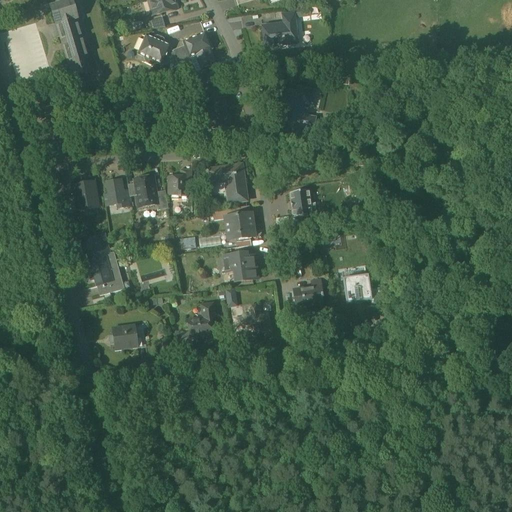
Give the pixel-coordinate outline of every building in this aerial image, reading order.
[(173,0),(149,0),(153,16),(176,10),(173,0)] [(93,73),(72,2),(51,8),(57,25),(52,27),(55,38),(60,37),(73,79),(93,73)] [(277,27),(277,26),(262,28),(264,49),(265,49),(265,45),(271,44),(272,50),(274,49),(274,48),(286,46),(298,45),(294,18),(294,15),(282,16),(284,27),(277,27)] [(162,19),(149,23),(151,30),(165,28),(162,19)] [(205,35),(184,43),(185,47),(190,58),(196,55),(202,71),(215,66),(209,50),(211,50),(205,35)] [(153,40),(146,37),(139,55),(145,57),(145,59),(146,63),(152,65),(155,64),(156,62),(163,65),(166,57),(175,61),(176,60),(173,52),(169,51),(170,48),(164,45),(164,43),(163,40),(157,37),(154,38),(153,40)] [(190,58),(185,47),(173,51),(173,52),(176,60),(179,68),(192,63),(190,58)] [(225,89),(204,90),(206,117),(212,117),(213,130),(230,129),(229,116),(227,116),(226,111),(223,111),(223,100),(226,100),(225,89)] [(298,95),(288,93),(286,104),(281,103),(279,114),(283,115),(280,132),(298,135),(299,127),(312,130),(314,120),(301,118),(304,104),(309,105),(311,92),(306,91),(307,90),(304,89),(304,91),(299,90),(298,95)] [(356,156),(344,157),(344,169),(357,168),(356,156)] [(241,168),(207,172),(209,185),(225,183),(228,205),(245,203),(241,168)] [(192,171),(180,171),(180,179),(188,179),(188,189),(192,189),(192,171)] [(147,178),(140,179),(140,180),(134,181),(134,185),(128,186),(130,198),(136,197),(137,204),(145,203),(146,208),(157,206),(158,206),(156,194),(154,178),(147,179),(147,178)] [(180,179),(168,179),(168,197),(179,197),(179,199),(181,199),(181,197),(188,197),(188,189),(188,179),(180,179)] [(120,182),(106,185),(108,197),(104,198),(106,206),(110,206),(123,204),(123,210),(129,209),(128,202),(123,203),(120,182)] [(93,186),(75,189),(79,210),(97,207),(93,186)] [(291,192),(293,216),(315,215),(313,190),(291,192)] [(165,192),(156,194),(158,206),(157,206),(158,212),(168,210),(165,192)] [(249,207),(236,209),(237,217),(250,215),(249,207)] [(236,209),(213,212),(214,222),(225,220),(238,219),(237,217),(236,209)] [(250,215),(237,217),(238,219),(225,220),(228,237),(239,236),(239,239),(250,238),(249,233),(252,232),(250,215)] [(277,218),(277,226),(289,226),(289,217),(277,218)] [(370,217),(349,220),(350,229),(372,227),(370,217)] [(103,236),(81,242),(85,257),(88,256),(99,298),(123,291),(113,255),(108,256),(103,236)] [(191,249),(189,239),(180,240),(181,250),(191,249)] [(246,255),(224,258),(226,274),(233,274),(234,283),(257,280),(254,258),(246,259),(246,255)] [(361,277),(361,274),(349,276),(350,279),(343,280),(347,305),(356,304),(363,303),(362,303),(371,301),(372,301),(370,291),(368,276),(361,277)] [(312,289),(293,291),(296,312),(305,311),(305,306),(322,304),(321,298),(323,298),(321,288),(312,289)] [(236,289),(225,290),(226,308),(237,307),(236,289)] [(381,289),(370,291),(372,301),(371,301),(371,306),(383,304),(381,289)] [(204,319),(187,322),(189,333),(180,334),(182,347),(192,346),(191,342),(199,341),(198,338),(208,336),(208,334),(213,333),(211,322),(214,317),(212,306),(202,308),(201,310),(202,314),(203,315),(204,315),(204,319)] [(250,316),(245,316),(244,316),(243,316),(243,317),(244,317),(244,320),(235,321),(238,338),(250,336),(249,332),(265,330),(270,329),(269,326),(268,325),(267,316),(260,317),(260,314),(259,314),(259,311),(258,309),(256,307),(251,307),(250,310),(250,312),(250,316)] [(143,326),(135,327),(138,350),(146,349),(143,326)] [(135,327),(113,330),(114,337),(109,338),(110,347),(115,346),(116,353),(138,350),(135,327)]
